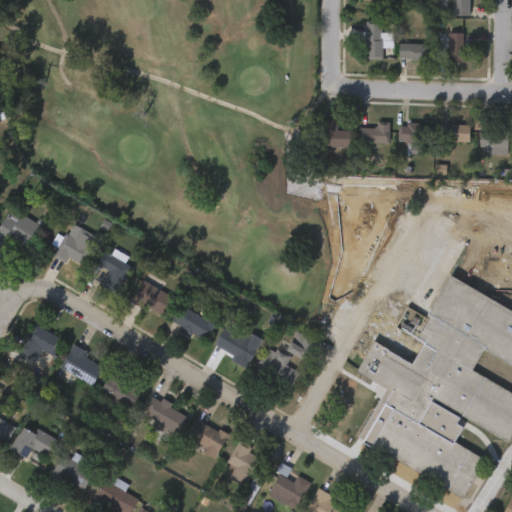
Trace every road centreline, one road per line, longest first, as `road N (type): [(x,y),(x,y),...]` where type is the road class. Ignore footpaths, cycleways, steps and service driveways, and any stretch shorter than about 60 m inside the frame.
road 1 (residential): [(0,287),(80,306),(437,511)]
road 2 (residential): [(341,88),(511,94)]
